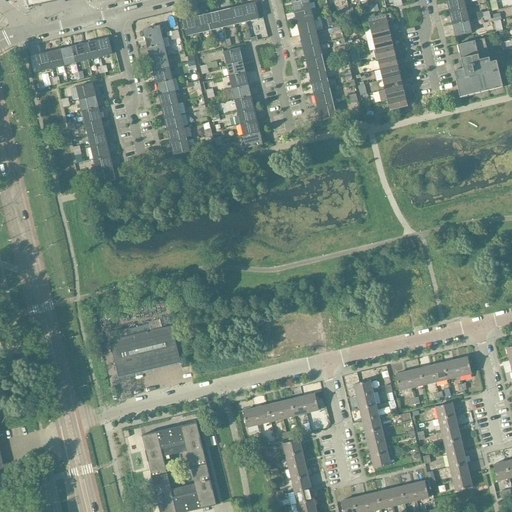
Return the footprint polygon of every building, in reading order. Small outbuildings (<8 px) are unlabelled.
[(291,0),(294,12),(301,11),(300,5),(309,3),(308,0),(291,0)] [(463,0),(450,0),(447,1),(449,13),(465,9),(463,0)] [(255,3),(243,6),(246,22),(259,19),(255,3)] [(301,11),(294,12),(297,25),(313,21),(315,20),(313,12),(311,13),(309,3),(300,5),(301,11)] [(243,6),(231,9),(235,25),(246,22),(243,6)] [(231,9),(219,12),(223,28),(235,25),(231,9)] [(465,9),(449,13),(452,25),(468,21),(465,9)] [(219,12),(207,15),(211,31),(223,28),(219,12)] [(390,14),(368,19),(370,30),(388,26),(386,20),(391,18),(390,14)] [(207,15),(195,17),(199,34),(211,31),(207,15)] [(195,17),(183,20),(187,36),(199,34),(195,17)] [(313,21),(297,25),(300,36),(316,32),(313,21)] [(468,21),(452,25),(455,37),(471,33),(468,21)] [(161,26),(143,30),(147,47),(155,45),(153,40),(162,37),(161,34),(163,34),(161,26)] [(370,30),(364,31),(367,41),(399,34),(398,29),(392,31),(392,32),(390,33),(388,26),(370,30)] [(316,32),(300,36),(303,48),(319,44),(316,32)] [(399,34),(367,41),(369,51),(375,50),(393,46),(391,38),(393,38),(394,39),(400,38),(399,34)] [(155,45),(147,47),(150,60),(166,56),(168,56),(166,48),(164,48),(162,37),(153,40),(155,45)] [(108,38),(96,41),(100,57),(112,54),(108,38)] [(484,39),(457,45),(463,69),(453,71),(460,98),(503,87),(496,61),(490,62),(484,39)] [(96,41),(84,44),(87,60),(100,57),(96,41)] [(84,44),(72,47),(76,63),(87,60),(84,44)] [(319,44),(303,48),(306,60),(322,56),(327,55),(325,50),(320,51),(319,44)] [(393,46),(375,50),(377,60),(404,54),(403,49),(397,51),(397,52),(394,53),(393,46)] [(72,47),(60,50),(63,66),(76,63),(72,47)] [(239,49),(223,52),(226,64),(242,61),(239,49)] [(60,50),(48,53),(52,69),(63,66),(60,50)] [(48,53),(36,56),(40,72),(52,69),(48,53)] [(404,54),(377,60),(380,70),(398,66),(396,58),(398,58),(399,59),(405,58),(404,54)] [(166,56),(150,60),(153,71),(169,68),(166,56)] [(322,56),(306,60),(308,72),(324,68),(322,56)] [(242,61),(226,64),(229,76),(245,73),(242,61)] [(398,66),(380,70),(382,80),(409,74),(408,70),(401,71),(402,72),(399,73),(398,66)] [(169,68),(153,71),(156,83),(172,79),(169,68)] [(324,68),(308,72),(311,84),(327,80),(324,68)] [(245,73),(229,76),(232,89),(248,85),(245,73)] [(409,74),(382,80),(385,90),(403,86),(401,79),(403,78),(403,79),(410,78),(409,74)] [(172,79),(156,83),(159,95),(175,91),(172,79)] [(327,80),(311,84),(314,96),(330,92),(327,80)] [(92,84),(76,88),(79,100),(95,96),(92,84)] [(248,85),(232,89),(235,101),(251,97),(248,85)] [(385,90),(379,92),(381,102),(387,100),(414,94),(413,90),(406,91),(407,93),(404,93),(403,86),(385,90)] [(175,91),(159,95),(162,107),(178,103),(175,91)] [(330,92),(314,96),(317,108),(333,104),(330,92)] [(414,94),(387,100),(390,111),(407,107),(406,99),(408,98),(408,99),(415,98),(414,94)] [(95,96),(79,100),(82,111),(98,108),(95,96)] [(251,97),(235,101),(238,113),(254,109),(251,97)] [(178,103),(162,107),(165,119),(181,115),(178,103)] [(333,104),(317,108),(320,120),(336,116),(333,104)] [(98,108),(82,111),(85,123),(101,119),(98,108)] [(254,109),(238,113),(240,124),(256,121),(254,109)] [(181,115),(165,119),(167,131),(183,127),(181,115)] [(101,119),(85,123),(88,135),(104,132),(101,119)] [(256,121),(240,124),(243,136),(259,132),(256,121)] [(183,127),(167,131),(170,143),(186,139),(183,127)] [(104,132),(88,135),(91,147),(107,144),(104,132)] [(259,132),(243,136),(246,148),(262,145),(259,132)] [(186,139),(170,143),(173,155),(189,151),(186,139)] [(107,144),(91,147),(93,159),(109,155),(107,144)] [(109,155),(93,159),(96,171),(112,168),(109,155)] [(112,168),(96,171),(99,184),(115,180),(112,168)] [(153,368),(180,362),(172,326),(109,341),(115,366),(118,378),(154,369),(153,368)] [(467,357),(455,360),(459,377),(471,374),(467,357)] [(455,360),(444,363),(448,379),(459,377),(455,360)] [(444,363),(432,366),(436,382),(448,379),(444,363)] [(432,366),(420,369),(424,385),(436,382),(432,366)] [(420,369),(408,371),(412,388),(424,385),(420,369)] [(399,391),(412,388),(408,371),(395,374),(399,391)] [(370,381),(353,385),(356,397),(373,393),(370,381)] [(373,393),(356,397),(359,409),(376,405),(373,393)] [(315,394),(303,397),(307,413),(319,410),(315,394)] [(303,397),(291,400),(295,416),(307,413),(303,397)] [(291,400),(279,402),(283,419),(295,416),(291,400)] [(279,402),(267,405),(271,422),(283,419),(279,402)] [(435,407),(438,419),(455,415),(452,403),(435,407)] [(267,405),(255,408),(259,425),(271,422),(267,405)] [(376,405),(359,409),(362,421),(379,417),(376,405)] [(247,428),(259,425),(255,408),(243,411),(247,428)] [(455,415),(438,419),(441,431),(458,427),(455,415)] [(379,417),(362,421),(365,433),(382,429),(379,417)] [(187,511),(195,510),(194,505),(199,504),(201,509),(216,505),(196,422),(181,426),(182,430),(176,431),(175,428),(141,436),(159,511),(187,511)] [(458,427),(441,431),(444,443),(460,439),(458,427)] [(382,429),(365,433),(368,444),(384,440),(382,429)] [(460,439),(444,443),(447,455),(463,451),(460,439)] [(283,444),(285,455),(302,452),(299,440),(283,444)] [(384,440),(368,444),(371,457),(387,453),(384,440)] [(463,451),(447,455),(450,467),(466,463),(463,451)] [(302,452),(285,455),(288,467),(305,464),(302,452)] [(387,453),(371,457),(374,469),(390,465),(387,453)] [(497,481),(509,478),(505,462),(493,465),(497,481)] [(466,463),(450,467),(452,479),(469,475),(466,463)] [(305,464),(288,467),(291,479),(308,476),(305,464)] [(469,475),(452,479),(455,491),(472,487),(469,475)] [(308,476),(291,479),(294,492),(311,488),(308,476)] [(425,481),(412,484),(416,501),(429,498),(425,481)] [(412,484),(401,487),(405,503),(416,501),(412,484)] [(401,487),(389,490),(393,506),(405,503),(401,487)] [(311,488),(294,492),(297,503),(313,500),(311,488)] [(389,490),(377,493),(381,509),(393,506),(389,490)] [(377,493),(365,496),(368,511),(381,509),(377,493)] [(368,511),(365,496),(353,498),(355,511),(368,511)] [(355,511),(353,498),(341,501),(343,511),(355,511)] [(313,500),(297,503),(299,511),(313,511),(316,511),(313,500)]
